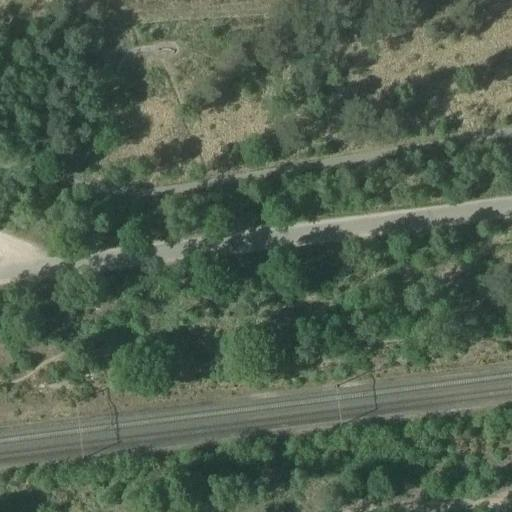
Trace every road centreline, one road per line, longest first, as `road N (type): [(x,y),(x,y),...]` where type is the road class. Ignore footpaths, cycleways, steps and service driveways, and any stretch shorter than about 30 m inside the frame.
road 1 (tertiary): [(0,270),(511,207)]
road 2 (track): [(372,511),(511,499)]
